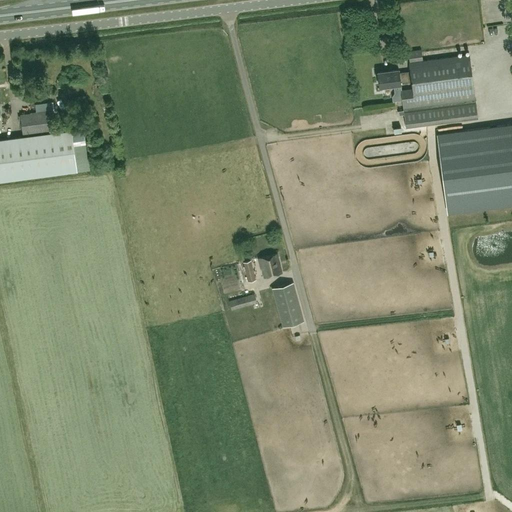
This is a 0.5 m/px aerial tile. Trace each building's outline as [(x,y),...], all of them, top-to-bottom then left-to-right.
[(406,127),(478,117),(470,54),(422,60),(421,49),(409,51),(410,62),(409,62),(410,70),(399,72),(399,69),(377,72),(379,86),(401,83),(411,81),(412,88),(401,90),(404,110),(398,111),(399,115),(404,114),(406,127)] [(406,67),(405,57),(395,58),(396,67),(406,67)] [(336,103),(293,106),(294,115),(337,113),(336,103)] [(77,104),(67,107),(68,113),(78,110),(77,104)] [(20,114),(23,134),(53,130),(50,110),(20,114)] [(511,123),(437,133),(446,202),(511,193),(511,123)] [(83,128),(72,130),(72,129),(0,138),(0,180),(90,168),(88,156),(87,156),(83,128)] [(261,267),(262,266),(265,276),(282,272),(278,253),(259,257),(261,267)] [(243,262),(248,281),(256,279),(251,260),(243,262)] [(292,282),(273,287),(284,326),(303,320),(292,282)] [(255,293),(230,300),(232,308),(257,301),(255,293)]
